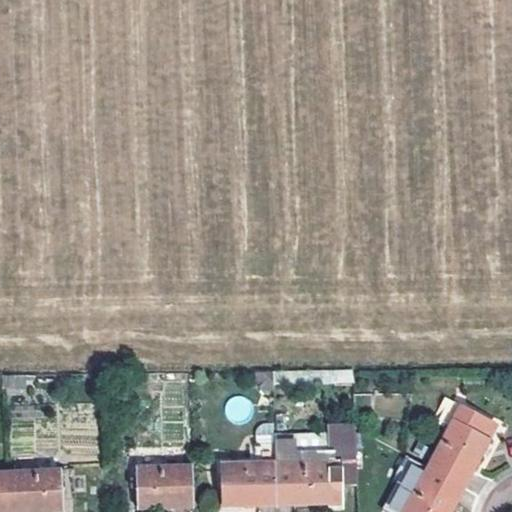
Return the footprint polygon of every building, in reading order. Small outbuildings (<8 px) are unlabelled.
[(273,372),(273,385),(354,385),(354,372),(273,372)] [(465,486),(490,440),(497,426),(449,401),(441,416),(452,422),(428,465),(465,486)] [(275,442),(275,451),(335,450),(335,435),(275,436),(275,442)] [(275,451),(275,442),(254,443),(255,462),(223,463),(223,506),(276,505),(275,451)] [(329,461),(336,461),(335,450),(275,451),(276,505),(331,504),(329,461)] [(450,511),(465,486),(428,465),(411,457),(385,504),(399,511),(450,511)] [(357,511),(356,461),(336,461),(329,461),(331,504),(331,511),(357,511)] [(195,507),(193,464),(138,465),(139,508),(195,507)] [(7,471),(9,511),(46,511),(62,511),(61,468),(7,471)] [(9,511),(7,471),(0,471),(0,511),(9,511)]
